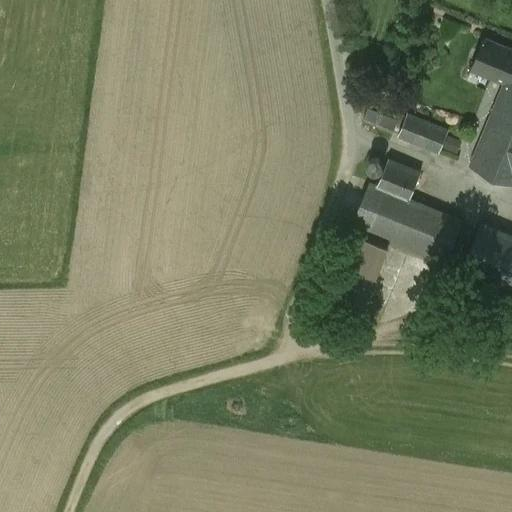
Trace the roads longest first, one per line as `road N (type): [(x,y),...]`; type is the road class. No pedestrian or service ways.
road 1 (track): [(282,358),(246,338),(51,305),(0,305)]
road 2 (track): [(287,357),(125,412),(94,449),(72,511)]
road 3 (track): [(287,357),(384,338),(511,359)]
